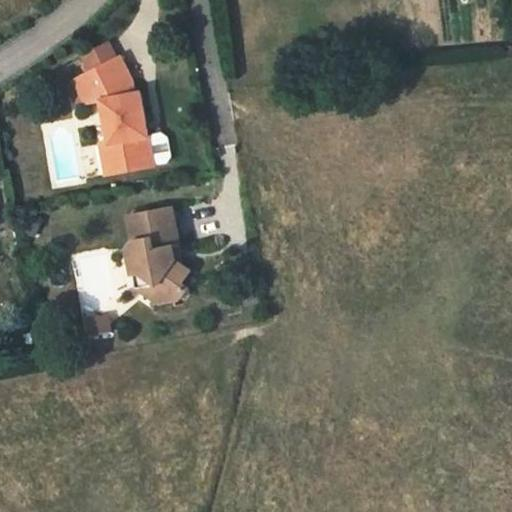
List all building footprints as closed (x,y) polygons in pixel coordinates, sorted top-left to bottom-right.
[(87,57),(96,74),(120,62),(111,45),(87,57)] [(96,74),(80,83),(91,106),(106,103),(113,145),(118,176),(157,170),(144,96),(138,97),(136,84),(124,59),(120,62),(96,74)] [(118,176),(113,145),(92,166),(98,196),(118,176)] [(163,231),(120,239),(125,264),(120,272),(124,297),(130,296),(148,309),(151,327),(170,324),(179,312),(172,307),(181,295),(166,285),(163,271),(170,270),(163,231)] [(130,296),(124,297),(127,312),(129,311),(151,327),(148,309),(130,296)]
